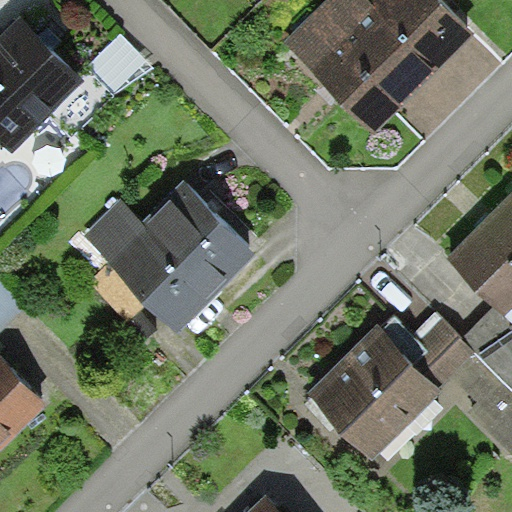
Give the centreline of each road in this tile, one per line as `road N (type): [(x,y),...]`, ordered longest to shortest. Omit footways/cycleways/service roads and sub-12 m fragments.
road 1 (residential): [(79,511),(350,240)]
road 2 (residential): [(122,0),(350,240)]
road 3 (residential): [(350,240),(511,106)]
